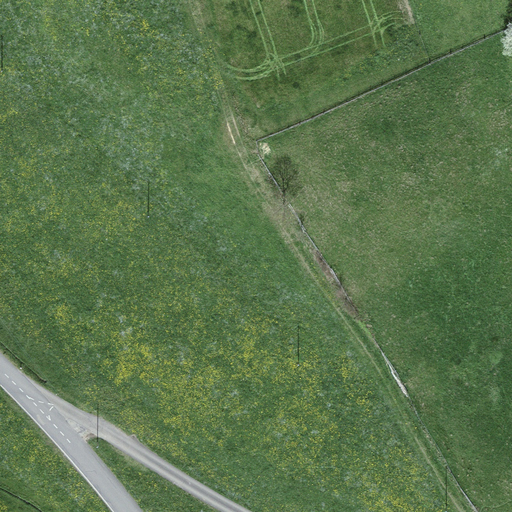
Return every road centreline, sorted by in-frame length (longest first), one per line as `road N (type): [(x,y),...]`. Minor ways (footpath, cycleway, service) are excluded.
road 1 (track): [(467,511),(245,158),(195,0)]
road 2 (unclassified): [(0,368),(129,511)]
